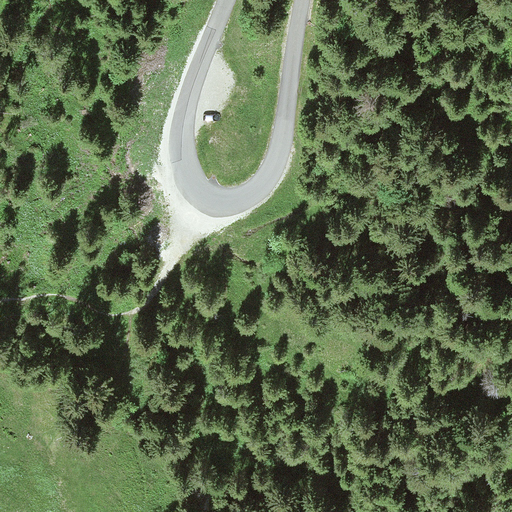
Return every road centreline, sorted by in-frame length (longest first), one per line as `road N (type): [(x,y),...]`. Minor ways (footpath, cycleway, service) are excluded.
road 1 (unclassified): [(226,0),(190,90),(181,144),(192,184),(219,201),(255,189),(277,157),(302,0)]
road 2 (track): [(202,194),(138,189),(55,0)]
